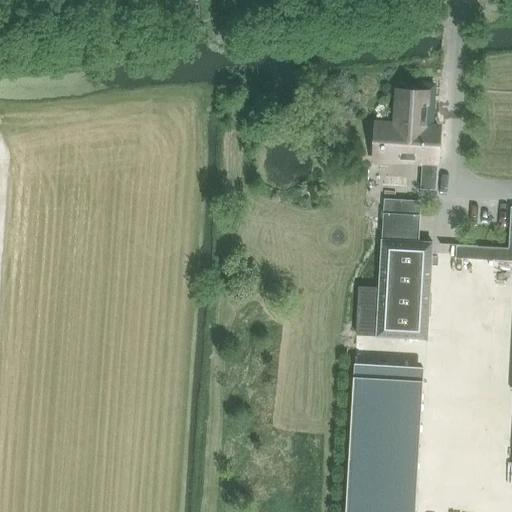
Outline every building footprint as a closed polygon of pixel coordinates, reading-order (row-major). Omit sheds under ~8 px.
[(377,123),(375,158),(437,162),(439,127),(432,127),(433,107),(426,106),(427,91),(398,90),(396,124),(377,123)] [(422,168),(421,188),(435,189),(437,169),(422,168)] [(419,215),(420,201),(384,199),(383,213),(419,215)] [(379,287),(377,335),(427,338),(432,242),(382,240),(379,287)] [(359,286),(356,334),(377,335),(379,287),(359,286)]
